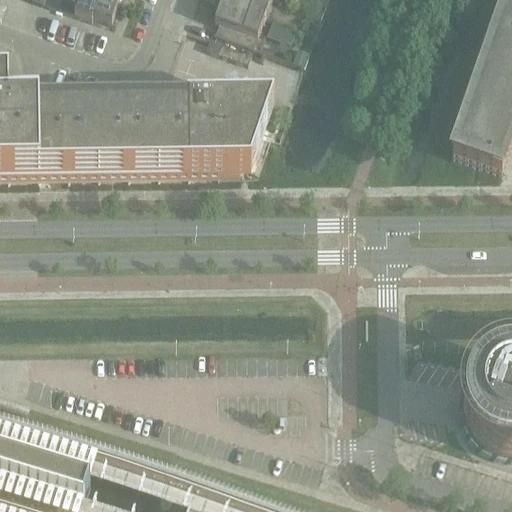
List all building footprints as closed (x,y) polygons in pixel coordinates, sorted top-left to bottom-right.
[(46,0),(33,0),(32,6),(43,10),(46,0)] [(119,10),(90,0),(81,0),(77,12),(74,21),(92,27),(93,23),(112,30),(119,10)] [(122,0),(90,0),(119,10),(122,0)] [(273,0),(224,0),(221,10),(265,25),(273,0)] [(502,182),(511,152),(511,0),(509,0),(452,165),(502,182)] [(64,7),(61,16),(74,21),(77,12),(64,7)] [(265,25),(221,10),(214,30),(219,32),(215,42),(254,56),(265,25)] [(252,61),(210,47),(207,56),(248,71),(252,61)] [(0,187),(251,184),(274,117),(39,120),(39,94),(9,95),(9,91),(0,90),(0,187)] [(470,395),(465,392),(463,391),(457,430),(464,429),(466,436),(469,442),(473,448),(478,454),(483,458),(489,462),(496,465),(503,467),(510,468),(511,467),(511,370),(511,371),(504,371),(497,373),(491,376),(484,379),(479,384),(474,389),(470,395)] [(0,511),(83,511),(90,491),(0,463),(0,511)]
